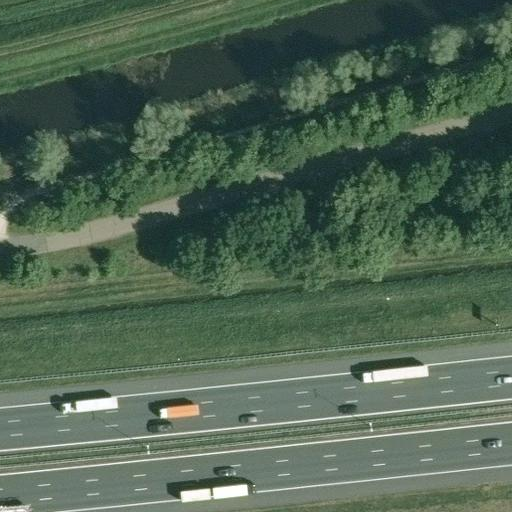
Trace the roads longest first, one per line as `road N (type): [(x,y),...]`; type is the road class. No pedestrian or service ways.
road 1 (tertiary): [(511,113),(90,233),(0,251)]
road 2 (motorway): [(0,498),(511,444)]
road 3 (motorway): [(511,378),(0,428)]
